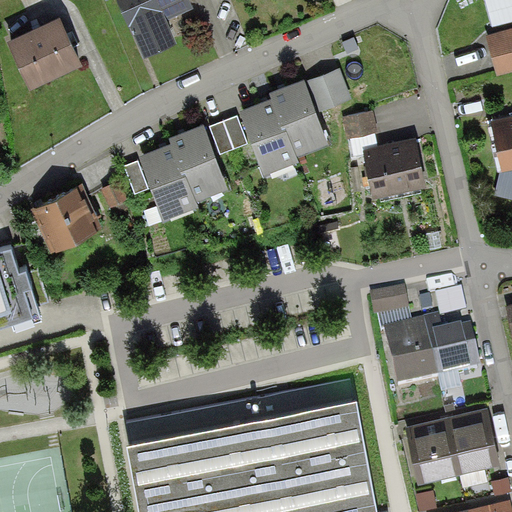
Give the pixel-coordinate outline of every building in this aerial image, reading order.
[(112,0),(143,65),(169,53),(158,29),(192,13),(186,0),(112,0)] [(511,0),(491,0),(496,23),(511,19),(511,0)] [(59,22),(4,47),(26,95),(82,70),(59,22)] [(511,35),(488,42),(496,78),(511,74),(511,35)] [(337,72),(306,85),(321,119),(351,106),(337,72)] [(301,85),(268,98),(270,104),(294,164),(327,151),(301,85)] [(270,104),(238,117),(263,183),(297,169),(294,164),(270,104)] [(372,113),(340,120),(347,145),(378,138),(372,113)] [(235,120),(207,130),(219,162),(247,151),(235,120)] [(511,129),(491,135),(501,176),(511,173),(511,129)] [(168,153),(122,171),(134,201),(146,196),(152,211),(144,214),(151,232),(196,214),(194,207),(228,194),(202,130),(165,145),(168,153)] [(413,145),(358,156),(368,205),(423,194),(413,145)] [(119,185),(101,193),(110,216),(128,209),(119,185)] [(78,190),(31,210),(52,261),(100,241),(78,190)] [(11,243),(0,246),(0,316),(33,305),(25,282),(33,279),(30,270),(27,261),(18,264),(11,243)] [(25,282),(33,305),(50,299),(39,267),(30,270),(33,279),(25,282)] [(446,316),(473,309),(467,287),(441,294),(446,316)] [(402,291),(373,295),(375,313),(404,309),(402,291)] [(436,322),(381,335),(396,398),(479,379),(468,331),(439,338),(436,322)] [(136,417),(127,419),(144,511),(390,511),(390,509),(387,509),(378,511),(358,398),(354,398),(351,377),(260,394),(258,395),(136,417)] [(448,434),(406,444),(416,486),(459,476),(461,484),(498,476),(486,420),(447,429),(448,434)]
